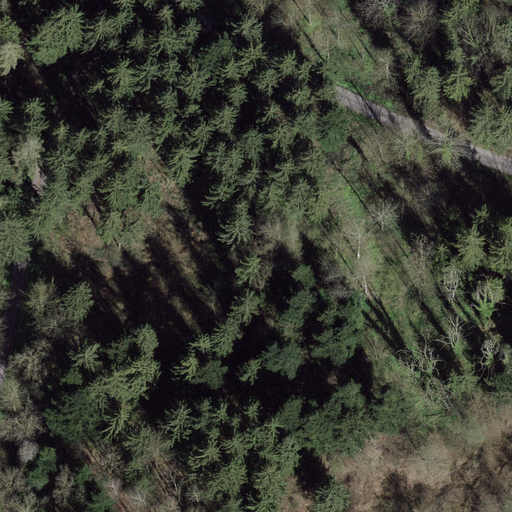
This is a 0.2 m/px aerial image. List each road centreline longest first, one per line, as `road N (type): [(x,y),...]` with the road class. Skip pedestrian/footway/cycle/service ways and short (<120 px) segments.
road 1 (track): [(511,166),(330,92),(165,0)]
road 2 (track): [(0,364),(62,110),(104,0)]
